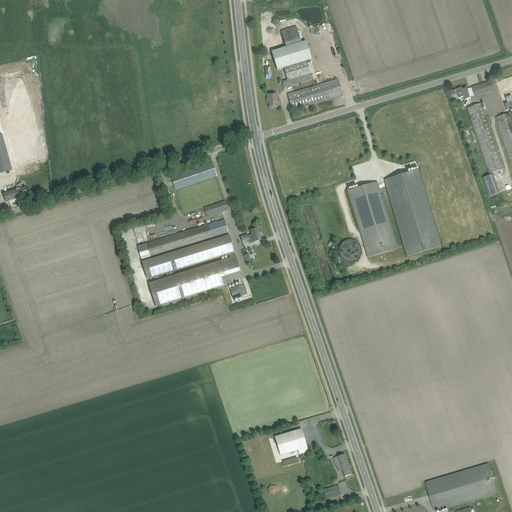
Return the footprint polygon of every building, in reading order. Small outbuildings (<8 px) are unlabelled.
[(286,47),(271,52),(277,70),(284,68),(307,61),(312,60),(306,41),(301,43),(296,27),(281,31),(286,47)] [(312,79),(307,61),(284,68),(287,80),(282,82),(284,87),(312,79)] [(23,75),(0,80),(0,94),(18,174),(23,173),(22,167),(43,162),(23,75)] [(226,100),(234,99),(231,77),(220,78),(222,94),(226,94),(226,100)] [(288,94),(292,109),(292,110),(343,95),(338,79),(288,94)] [(464,97),(465,100),(463,104),(464,106),(466,105),(468,102),(467,100),(471,99),(470,98),(474,96),(475,96),(494,90),(492,82),(472,88),(468,89),(467,88),(462,90),(462,88),(456,89),(459,98),(464,97)] [(278,107),(276,94),(267,95),(267,99),(267,102),(269,102),(270,108),(278,107)] [(468,108),(490,174),(490,175),(482,178),(488,197),(499,193),(494,176),(496,175),(495,172),(503,169),(481,104),(468,108)] [(511,166),(511,116),(511,115),(496,120),(511,166)] [(0,173),(12,170),(2,135),(0,135),(0,173)] [(171,176),(176,190),(217,176),(212,162),(171,176)] [(407,256),(441,246),(418,170),(385,180),(387,187),(407,256)] [(378,182),(348,191),(368,258),(397,249),(378,182)] [(28,195),(27,190),(25,186),(22,187),(21,185),(20,184),(17,185),(16,186),(17,189),(3,193),(6,202),(28,195)] [(226,201),(221,202),(204,208),(207,217),(224,211),(229,210),(226,201)] [(234,250),(230,239),(230,238),(228,234),(229,233),(224,220),(220,221),(208,225),(207,222),(204,223),(205,226),(150,242),(137,246),(142,261),(145,260),(211,240),(213,239),(225,235),(225,236),(214,240),(211,241),(146,261),(142,262),(144,270),(145,273),(147,279),(175,271),(229,254),(230,258),(152,283),(149,284),(155,305),(156,307),(184,298),(227,285),(240,281),(241,286),(230,289),(231,292),(233,299),(247,294),(245,288),(244,285),(243,280),(243,279),(234,250)] [(242,242),(249,240),(250,244),(261,240),(260,236),(257,229),(250,231),(252,235),(246,236),(246,235),(240,237),(242,242)] [(340,257),(343,260),(346,261),(350,262),(353,261),(356,259),(359,256),(360,252),(360,249),(358,245),(356,243),(353,241),(349,240),(346,241),(343,242),(340,244),(339,247),(338,251),(339,254),(340,257)] [(275,437),(280,456),(298,451),(299,455),(308,452),(301,429),(275,437)] [(333,458),(333,459),(334,459),(336,466),(337,466),(339,472),(342,471),(344,477),(351,475),(344,454),(333,458)] [(490,464),(426,480),(434,511),(442,509),(441,504),(440,501),(447,500),(448,503),(449,506),(497,494),(490,464)] [(276,486),(271,485),(268,489),(269,494),(274,495),(278,491),(276,486)] [(326,500),(341,495),(338,485),(323,490),(326,500)]
